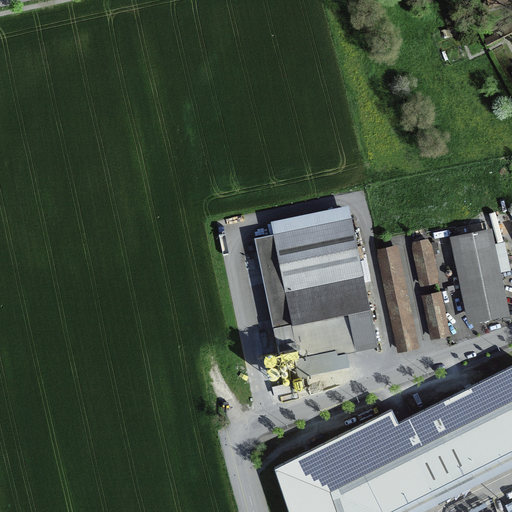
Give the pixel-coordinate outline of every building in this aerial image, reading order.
[(348,313),(371,308),(352,218),(255,238),(280,361),(355,346),(348,313)] [(467,322),(509,313),(492,226),(449,234),(467,322)] [(421,281),(437,278),(429,240),(413,244),(421,281)] [(378,252),(399,349),(415,346),(394,248),(378,252)] [(433,337),(447,334),(439,293),(424,296),(433,337)] [(267,360),(271,360),(275,359),(277,355),(276,351),(274,348),(270,347),(266,349),(264,353),(264,357),(267,360)] [(387,511),(511,450),(511,361),(399,418),(392,405),(274,464),(290,511),(387,511)] [(270,374),(274,374),(277,373),(279,369),(279,366),(276,363),(272,362),(269,364),(267,367),(267,371),(270,374)]
